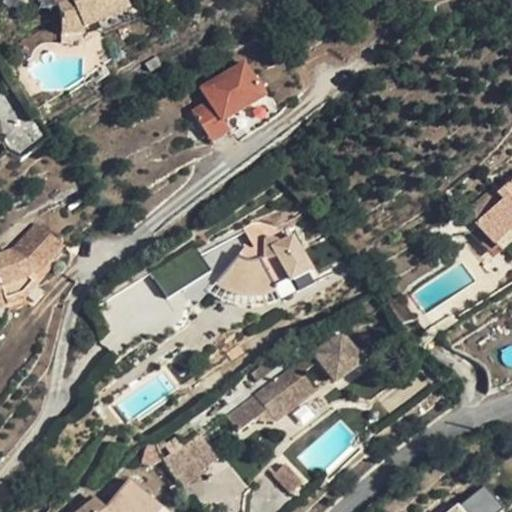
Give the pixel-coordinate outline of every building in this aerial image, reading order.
[(129,10),(125,0),(71,0),(72,1),(58,7),(61,15),(61,34),(84,34),(85,28),(97,23),(129,10)] [(134,22),(129,10),(97,23),(102,35),(134,22)] [(161,67),(156,58),(146,65),(150,73),(161,67)] [(265,98),(246,63),(203,88),(210,101),(191,111),(211,146),(230,136),(222,123),(265,98)] [(511,181),(495,195),(490,189),(465,211),(493,245),(511,228),(511,181)] [(267,224),(261,222),(252,223),(244,227),(254,247),(251,248),(247,245),(216,282),(222,285),(228,289),(239,293),(249,295),(259,294),(269,292),(277,288),(275,286),(288,279),(290,282),(311,271),(288,229),(284,230),(280,230),(267,224)] [(63,246),(38,224),(14,252),(0,256),(0,306),(6,304),(25,298),(42,277),(56,261),(52,258),(63,246)] [(370,270),(358,253),(352,257),(365,274),(370,270)] [(215,279),(207,267),(181,285),(193,301),(215,279)] [(414,321),(400,297),(389,304),(401,326),(414,321)] [(363,362),(341,333),(311,356),(297,367),(296,365),(226,417),(238,432),(253,421),(275,422),(316,391),(302,374),(318,361),(335,384),(363,362)] [(199,434),(183,444),(203,470),(219,459),(199,434)] [(207,475),(203,470),(183,444),(164,458),(182,492),(207,475)] [(281,462),(271,470),(289,487),(299,479),(281,462)] [(148,496),(129,481),(106,509),(96,499),(78,511),(140,511),(137,509),(148,496)] [(498,511),(503,507),(484,485),(457,505),(447,511),(498,511)] [(156,511),(162,506),(148,496),(137,509),(140,511),(156,511)]
